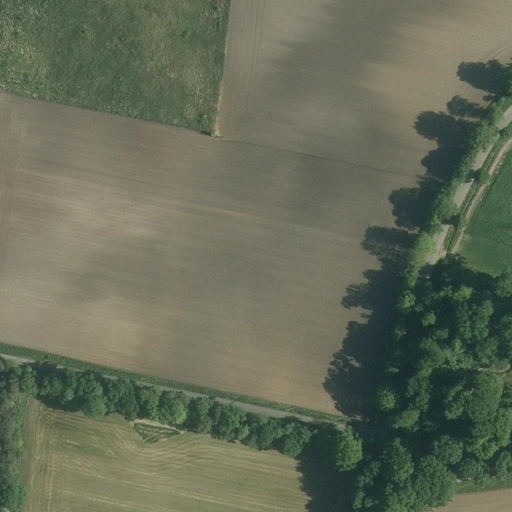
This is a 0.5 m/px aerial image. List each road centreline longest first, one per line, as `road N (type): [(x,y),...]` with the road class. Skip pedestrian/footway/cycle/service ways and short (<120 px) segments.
road 1 (unclassified): [(0,356),(387,437)]
road 2 (unclassified): [(511,116),(473,168),(423,277),(387,437)]
